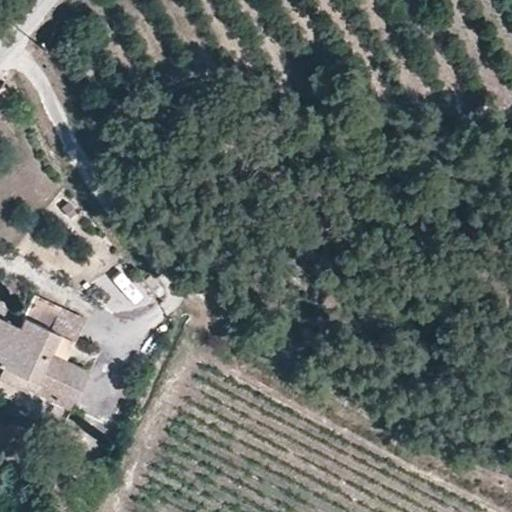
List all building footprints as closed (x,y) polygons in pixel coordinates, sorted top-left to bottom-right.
[(101,273),(113,315),(144,306),(132,264),(101,273)] [(64,361),(46,353),(56,333),(73,341),(74,342),(85,319),(33,295),(18,327),(0,318),(0,366),(1,367),(30,380),(27,388),(70,409),(87,372),(64,361)] [(64,361),(73,341),(56,333),(46,353),(64,361)] [(30,380),(1,367),(0,369),(0,380),(25,392),(27,388),(30,380)] [(69,441),(78,424),(65,417),(56,433),(69,441)]
